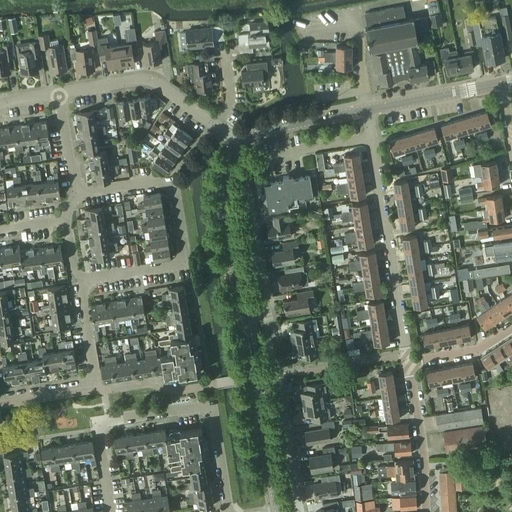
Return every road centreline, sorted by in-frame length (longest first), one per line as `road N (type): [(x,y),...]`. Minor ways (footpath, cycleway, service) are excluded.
road 1 (residential): [(295,510),(246,174),(275,158),(372,140)]
road 2 (tertiary): [(280,511),(222,208),(241,147)]
road 3 (residential): [(107,511),(97,423),(210,409),(226,511)]
road 4 (residential): [(80,281),(181,264),(167,180),(77,192)]
road 5 (residential): [(407,359),(372,140)]
road 6 (residential): [(241,147),(153,81),(57,95)]
road 7 (residential): [(426,511),(407,359)]
road 8 (tertiary): [(367,109),(501,84)]
road 9 (tertiary): [(241,147),(280,126),(367,109)]
